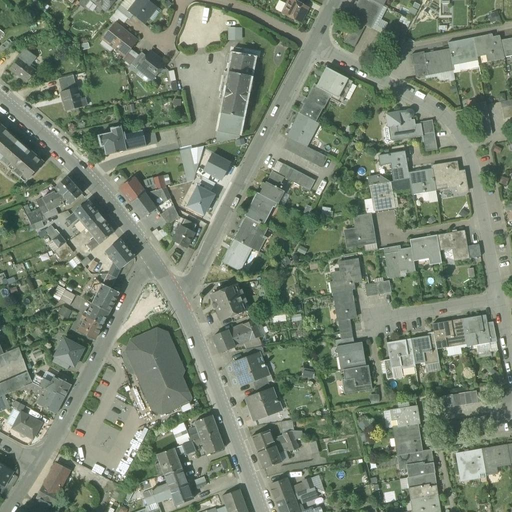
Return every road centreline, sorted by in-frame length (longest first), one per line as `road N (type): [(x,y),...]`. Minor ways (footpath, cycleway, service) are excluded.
road 1 (residential): [(178,300),(314,45)]
road 2 (residential): [(151,260),(38,465)]
road 3 (secondary): [(260,511),(178,300)]
road 4 (secondary): [(151,260),(87,177),(0,102)]
road 5 (residential): [(314,45),(432,108),(468,150)]
road 6 (residential): [(498,298),(373,319)]
road 7 (residential): [(314,45),(243,10),(202,0)]
